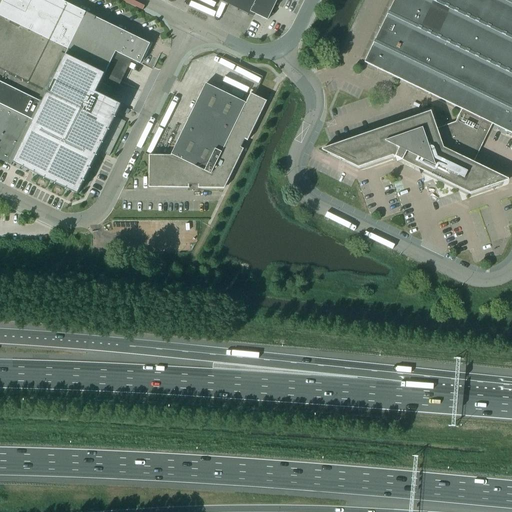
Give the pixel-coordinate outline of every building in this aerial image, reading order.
[(34,120),(13,163),(78,195),(121,105),(112,101),(96,93),(105,75),(105,74),(116,53),(140,65),(150,45),(95,17),(84,12),(58,0),(23,0),(22,3),(16,0),(0,0),(0,93),(2,95),(37,112),(33,120),(34,120)] [(267,20),(276,0),(217,0),(252,17),(254,14),(267,20)] [(511,0),(394,0),(364,62),(400,79),(407,83),(443,100),(462,109),(455,122),(453,123),(450,124),(437,129),(431,111),(328,147),(331,155),(359,168),(393,156),(395,158),(397,163),(403,161),(409,164),(408,166),(411,167),(414,169),(415,167),(418,169),(420,174),(421,174),(419,170),(419,169),(470,194),(500,184),(503,177),(474,162),(492,125),(511,134),(511,0)] [(247,104),(229,95),(206,84),(171,157),(151,156),(150,187),(188,188),(188,185),(199,185),(199,188),(225,189),(243,150),(240,149),(245,139),(247,141),(266,102),(251,95),(247,104)] [(13,163),(34,120),(33,120),(37,112),(2,95),(0,97),(0,159),(12,165),(13,163)]
